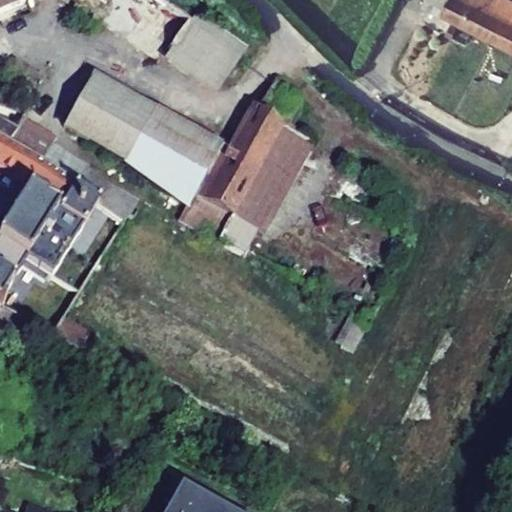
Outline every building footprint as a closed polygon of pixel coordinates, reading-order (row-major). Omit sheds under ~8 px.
[(158,0),(0,0),(0,6),(15,0),(100,0),(172,51),(191,24),(158,0)] [(427,0),(426,3),(431,6),(455,18),(511,48),(511,22),(510,21),(511,15),(511,5),(499,0),(427,0)] [(455,18),(431,6),(418,36),(433,45),(442,32),(446,34),(455,18)] [(247,52),(197,16),(191,24),(242,59),(247,52)] [(242,59),(191,24),(172,51),(164,62),(215,98),(242,59)] [(262,74),(247,101),(286,123),(299,101),(262,74)] [(220,149),(93,78),(67,124),(85,144),(125,165),(124,168),(185,210),(220,149)] [(185,210),(177,223),(216,245),(282,130),(286,123),(247,101),(220,149),(185,210)] [(0,143),(40,168),(55,141),(20,121),(14,131),(0,122),(0,143)] [(282,130),(216,245),(251,264),(253,260),(315,148),(282,130)] [(0,305),(25,267),(50,282),(96,208),(71,193),(73,190),(49,173),(40,168),(0,143),(0,177),(26,192),(0,235),(0,305)] [(450,207),(329,482),(369,500),(490,224),(450,207)] [(388,511),(433,511),(511,306),(511,236),(493,230),(385,511),(388,511)] [(89,320),(194,371),(199,360),(216,369),(220,360),(252,375),(235,410),(308,445),(332,398),(105,288),(89,320)] [(31,330),(0,313),(0,333),(22,345),(31,330)] [(38,316),(31,330),(50,340),(58,327),(38,316)] [(62,321),(58,327),(50,340),(78,355),(87,335),(62,321)] [(105,344),(87,335),(78,355),(105,369),(114,352),(104,346),(105,344)] [(170,506),(179,492),(172,488),(164,502),(170,506)] [(214,511),(179,492),(170,506),(167,511),(214,511)]
